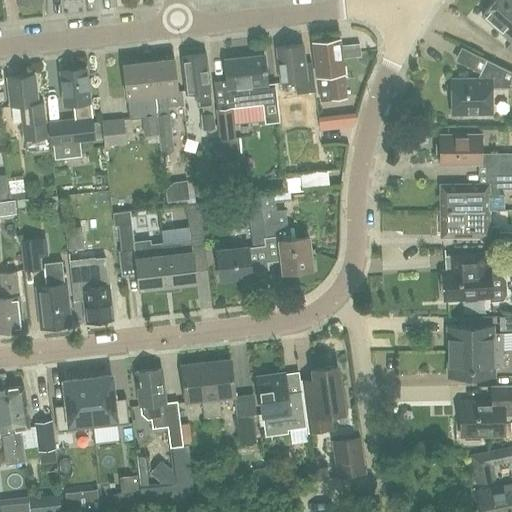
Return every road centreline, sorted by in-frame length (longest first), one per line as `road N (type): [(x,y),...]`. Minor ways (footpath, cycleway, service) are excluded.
road 1 (residential): [(0,358),(283,325),(333,299)]
road 2 (residential): [(333,299),(356,248),(369,120),(422,0)]
road 3 (residential): [(384,511),(356,329),(333,299)]
road 4 (residential): [(0,46),(179,26),(176,0)]
